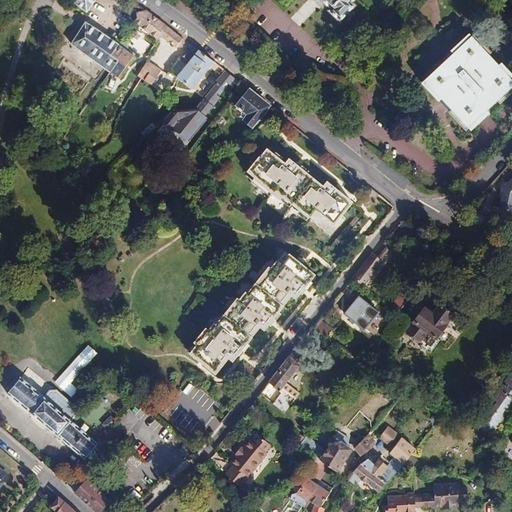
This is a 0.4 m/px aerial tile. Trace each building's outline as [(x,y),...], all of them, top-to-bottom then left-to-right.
[(86,11),(94,0),(74,0),(73,2),(86,11)] [(320,0),(329,8),(327,10),(340,22),(355,6),(352,3),(354,0),(320,0)] [(134,2),(130,8),(136,12),(146,10),(134,2)] [(137,18),(134,22),(157,39),(160,35),(176,48),(185,47),(185,40),(146,10),(136,12),(137,18)] [(126,50),(86,23),(72,44),(111,72),(126,50)] [(466,130),(468,127),(471,130),(489,113),(486,110),(497,101),(499,104),(511,91),(511,75),(501,63),(498,65),(489,55),(491,53),(474,35),(472,37),(469,34),(451,51),(453,54),(443,64),(441,61),(422,78),(425,81),(422,83),(439,101),(442,99),(451,109),(448,111),(466,130)] [(192,89),(214,62),(197,49),(178,58),(168,72),(192,89)] [(118,78),(134,56),(126,50),(111,72),(117,77),(118,78)] [(138,76),(145,81),(155,66),(148,62),(138,76)] [(155,66),(145,81),(152,85),(161,70),(155,66)] [(225,88),(230,92),(238,81),(225,70),(216,81),(218,82),(225,88)] [(110,85),(117,77),(111,72),(104,81),(110,85)] [(218,97),(225,88),(218,82),(210,91),(218,97)] [(253,127),(269,106),(249,90),(236,106),(247,115),(243,120),(253,127)] [(193,142),(207,119),(178,102),(164,124),(193,142)] [(261,157),(260,156),(247,172),(255,178),(254,179),(279,200),(282,197),(309,218),(310,217),(317,223),(322,217),(334,226),(353,202),(327,181),(323,186),(289,159),(285,163),(267,149),(261,157)] [(90,155),(78,164),(84,171),(96,163),(90,155)] [(511,176),(508,182),(506,180),(501,186),(500,195),(502,195),(499,207),(511,210),(511,176)] [(405,218),(391,233),(399,239),(412,224),(405,218)] [(363,286),(382,261),(372,252),(352,278),(363,286)] [(296,299),(316,275),(289,254),(281,264),(277,260),(271,268),(269,267),(247,293),(246,292),(239,300),(237,298),(216,325),(214,323),(209,330),(206,328),(194,343),(197,345),(190,354),(216,374),(229,358),(233,362),(260,327),(264,330),(292,296),(296,299)] [(400,311),(411,293),(403,287),(392,306),(400,311)] [(344,314),(369,334),(379,321),(375,317),(379,312),(359,296),(344,314)] [(439,304),(432,313),(426,309),(408,333),(422,343),(421,345),(421,347),(425,350),(428,350),(429,348),(432,350),(440,340),(438,339),(448,325),(447,324),(453,315),(439,304)] [(314,327),(326,336),(331,329),(320,320),(314,327)] [(304,360),(296,348),(269,382),(279,390),(304,360)] [(69,370),(56,386),(66,393),(78,377),(69,370)] [(491,433),(511,403),(511,374),(477,422),(491,433)] [(20,378),(8,393),(86,459),(98,444),(71,421),(77,414),(77,407),(56,389),(50,390),(43,398),(20,378)] [(379,437),(390,445),(398,434),(388,426),(379,437)] [(235,455),(237,456),(230,464),(233,466),(225,475),(240,487),(267,454),(265,452),(271,445),(257,434),(252,441),(250,440),(243,448),(242,447),(235,455)] [(355,448),(361,455),(371,448),(370,446),(375,441),(368,434),(355,448)] [(326,450),(307,435),(299,444),(319,460),(326,450)] [(334,437),(329,444),(330,444),(326,450),(319,460),(329,466),(336,472),(351,449),(341,443),(341,442),(334,437)] [(389,463),(397,470),(398,469),(403,464),(405,461),(410,455),(415,449),(401,438),(390,453),(395,457),(389,463)] [(411,466),(416,459),(410,455),(405,461),(411,466)] [(368,458),(361,463),(380,477),(388,467),(379,459),(374,464),(368,458)] [(308,479),(317,484),(329,466),(319,460),(314,468),(315,469),(308,479)] [(360,464),(353,472),(378,491),(387,482),(380,477),(361,463),(360,464)] [(398,469),(402,473),(407,468),(403,464),(398,469)] [(66,484),(75,493),(83,484),(74,476),(66,484)] [(297,511),(304,511),(306,499),(308,501),(318,485),(317,484),(308,479),(307,478),(297,493),(292,494),(291,498),(295,500),(291,509),(298,511),(297,511)] [(83,484),(75,493),(96,511),(99,511),(110,501),(87,479),(83,484)] [(431,496),(431,494),(423,494),(423,497),(424,507),(424,509),(442,507),(442,510),(450,509),(450,507),(459,506),(459,502),(468,502),(466,486),(458,487),(457,483),(433,485),(434,495),(431,496)] [(318,485),(308,501),(315,504),(311,511),(323,511),(325,509),(321,507),(330,493),(319,485),(318,485)] [(408,495),(388,496),(388,505),(382,505),(382,511),(415,511),(415,508),(414,497),(414,492),(408,493),(408,495)] [(75,511),(59,497),(52,507),(57,511),(75,511)] [(424,507),(423,497),(414,497),(415,508),(424,507)]
